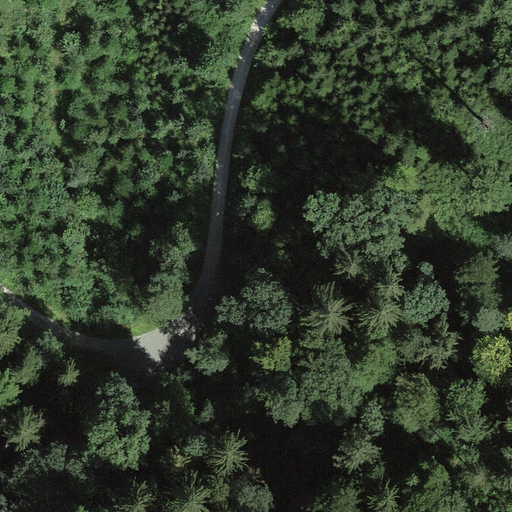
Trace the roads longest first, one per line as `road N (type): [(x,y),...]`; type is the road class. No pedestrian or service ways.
road 1 (track): [(273,0),(225,124),(212,276),(187,327),(137,353),(108,351),(36,320),(0,289)]
road 2 (track): [(511,322),(212,276)]
